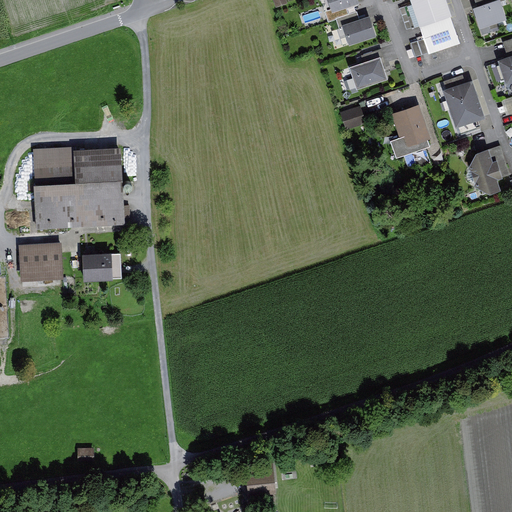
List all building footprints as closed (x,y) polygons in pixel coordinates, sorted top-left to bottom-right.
[(357,1),(356,0),(325,0),(329,10),(345,5),(357,1)] [(413,0),(415,3),(403,8),(411,30),(423,26),(428,38),(414,43),(419,58),(463,43),(448,0),(413,0)] [(502,0),(501,0),(478,9),(485,30),(510,21),(502,0)] [(329,10),(324,12),(326,21),(335,18),(348,14),(346,10),(345,5),(329,10)] [(348,14),(335,18),(338,27),(343,26),(359,20),(358,16),(356,11),(348,14)] [(374,35),(368,17),(359,20),(343,26),(349,43),(374,35)] [(511,53),(501,58),(510,84),(511,83),(511,53)] [(389,79),(380,55),(350,66),(358,90),(389,79)] [(499,80),(505,78),(498,61),(492,64),(499,80)] [(473,77),(446,87),(460,125),(487,115),(473,77)] [(401,138),(392,141),(397,157),(431,146),(429,139),(432,138),(420,104),(392,113),(401,138)] [(361,106),(340,113),(346,130),(367,123),(361,106)] [(125,221),(120,147),(33,154),(39,228),(125,221)] [(491,148),(478,153),(473,164),(481,188),(491,193),(505,188),(502,179),(506,178),(499,159),(495,161),(491,148)] [(61,241),(22,244),(25,281),(64,278),(61,241)] [(116,253),(84,255),(86,280),(118,277),(116,253)] [(95,447),(80,448),(81,460),(96,458),(95,447)] [(277,472),(249,474),(250,495),(279,492),(277,472)] [(213,502),(213,511),(240,511),(240,501),(213,502)]
